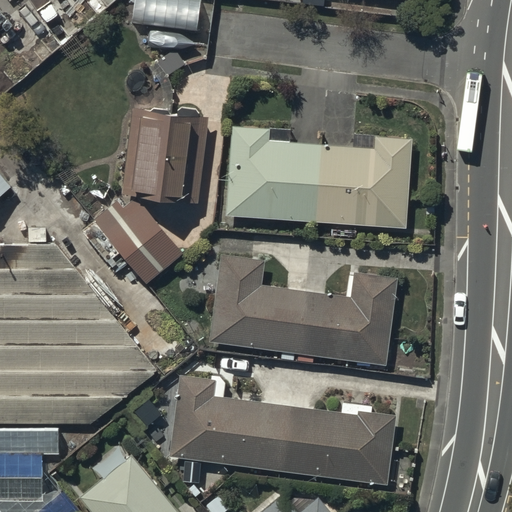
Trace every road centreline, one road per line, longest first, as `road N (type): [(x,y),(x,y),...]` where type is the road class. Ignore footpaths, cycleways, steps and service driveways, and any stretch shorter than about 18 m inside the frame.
road 1 (secondary): [(471,511),(497,367),(510,72)]
road 2 (residential): [(219,32),(510,72)]
